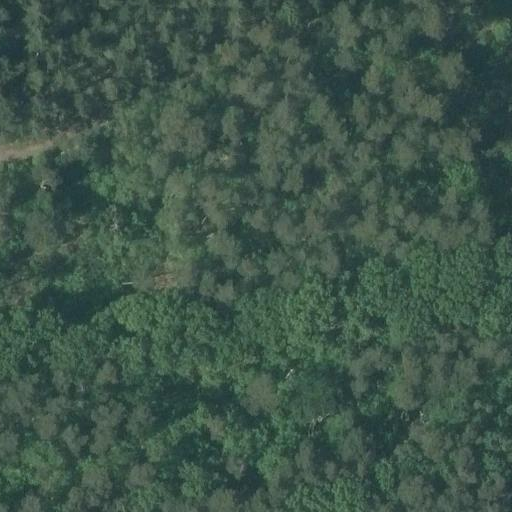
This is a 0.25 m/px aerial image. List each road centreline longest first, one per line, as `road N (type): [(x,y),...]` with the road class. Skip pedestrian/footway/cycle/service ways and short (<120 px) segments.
road 1 (track): [(511,276),(226,346),(0,345)]
road 2 (unknown): [(0,165),(325,0)]
